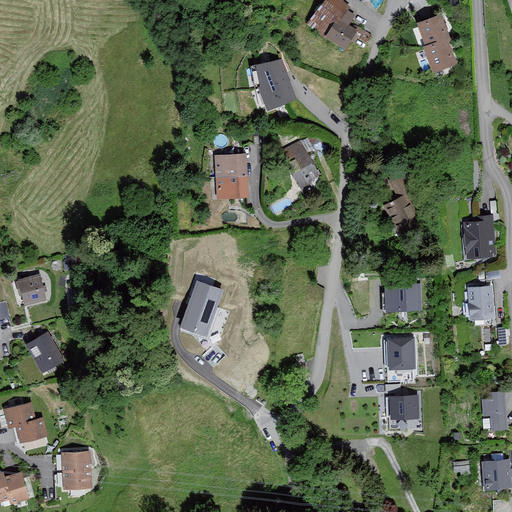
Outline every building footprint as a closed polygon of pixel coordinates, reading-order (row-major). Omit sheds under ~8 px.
[(326,0),(310,24),(348,50),(361,31),(351,24),(360,11),(347,2),(348,0),(326,0)] [(444,15),(420,22),(434,71),(453,65),(446,41),(451,39),(444,15)] [(283,55),(245,67),(260,114),(299,102),(283,55)] [(302,138),(283,148),(307,192),(325,182),(302,138)] [(247,151),(215,153),(218,199),(251,197),(247,151)] [(386,204),(402,236),(426,224),(410,192),(386,204)] [(492,216),(464,218),(467,255),(495,253),(492,216)] [(16,280),(24,307),(50,300),(42,272),(16,280)] [(196,280),(180,328),(207,337),(223,290),(196,280)] [(314,283),(309,283),(306,302),(315,303),(324,300),(324,289),(314,283)] [(388,285),(389,312),(422,311),(421,283),(388,285)] [(492,285),(468,288),(471,321),(495,319),(492,285)] [(46,333),(26,345),(44,373),(63,361),(46,333)] [(417,333),(387,335),(388,372),(419,371),(417,333)] [(307,369),(303,353),(295,355),(299,371),(307,369)] [(424,389),(392,391),(393,417),(425,415),(424,389)] [(504,389),(487,389),(488,395),(480,395),(481,414),(489,413),(490,428),(506,427),(504,389)] [(30,402),(4,409),(9,429),(18,427),(22,441),(47,434),(42,416),(35,418),(30,402)] [(510,457),(481,459),(483,488),(511,486),(510,465),(511,464),(511,448),(509,448),(510,457)] [(64,451),(67,488),(94,486),(91,449),(64,451)] [(470,460),(450,461),(451,472),(460,471),(460,475),(471,474),(470,460)] [(0,469),(0,500),(10,498),(11,502),(32,496),(23,468),(7,473),(5,468),(0,469)]
